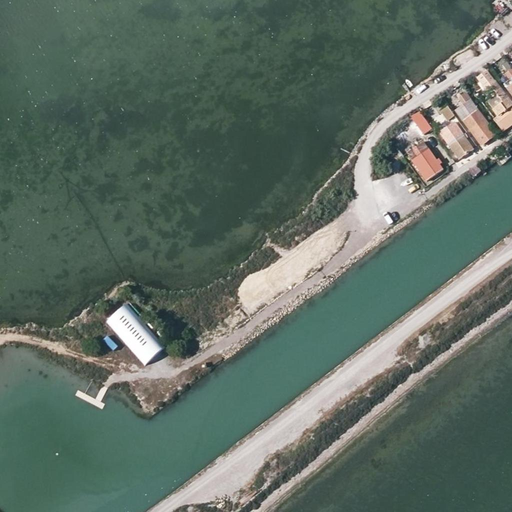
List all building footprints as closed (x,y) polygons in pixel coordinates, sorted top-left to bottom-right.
[(511,100),(492,73),(488,68),(478,76),(486,88),(488,90),(493,87),(499,95),(501,97),(503,100),(500,102),(501,104),(495,110),(499,117),(496,119),(504,131),(511,124),(511,100)] [(477,94),(481,99),(489,93),(488,90),(486,88),(477,94)] [(483,144),(496,134),(479,111),(481,110),(468,91),(462,95),(462,93),(458,95),(464,105),(457,110),(471,131),(473,130),(483,144)] [(501,97),(499,95),(489,102),(495,110),(501,104),(500,102),(503,100),(501,97)] [(437,122),(443,119),(437,109),(431,112),(437,122)] [(451,119),(455,116),(450,110),(446,113),(451,119)] [(426,120),(420,124),(426,133),(432,130),(426,120)] [(450,144),(451,144),(460,158),(474,148),(456,122),(442,132),(450,144)] [(427,180),(444,169),(424,141),(408,153),(427,180)] [(476,164),(468,169),(473,176),(481,172),(476,164)] [(129,303),(108,322),(145,362),(156,353),(166,343),(129,303)]
